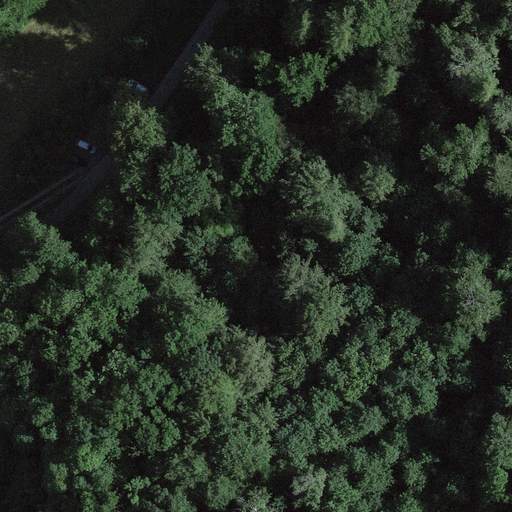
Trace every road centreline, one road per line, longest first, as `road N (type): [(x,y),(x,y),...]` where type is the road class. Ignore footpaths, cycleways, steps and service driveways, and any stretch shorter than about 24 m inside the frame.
road 1 (unclassified): [(0,277),(145,117),(226,0)]
road 2 (track): [(0,225),(105,164)]
